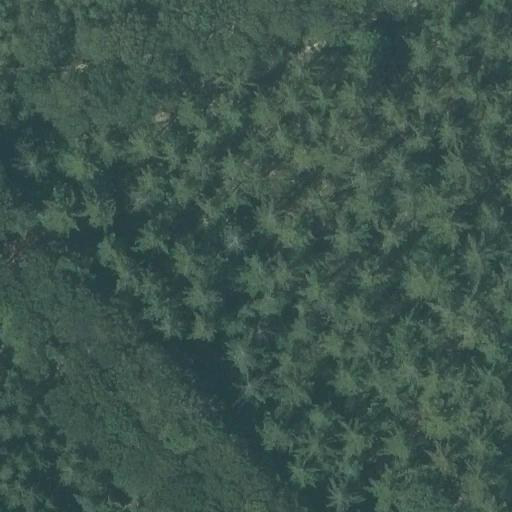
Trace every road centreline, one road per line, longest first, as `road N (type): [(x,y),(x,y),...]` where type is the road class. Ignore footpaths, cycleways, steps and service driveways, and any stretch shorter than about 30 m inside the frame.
road 1 (track): [(0,144),(149,120),(427,0)]
road 2 (track): [(0,257),(225,511)]
road 3 (track): [(294,0),(160,60),(0,76)]
road 4 (track): [(157,511),(0,332)]
